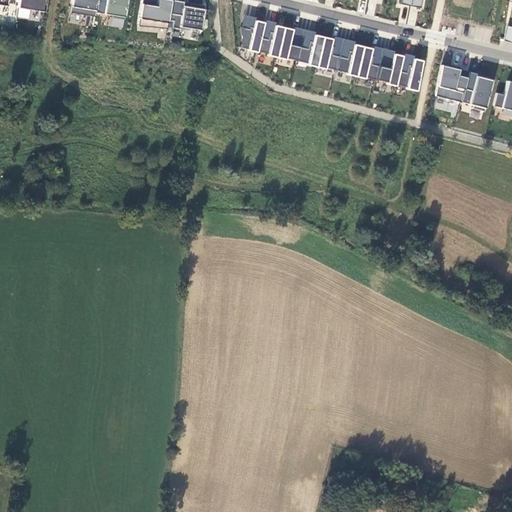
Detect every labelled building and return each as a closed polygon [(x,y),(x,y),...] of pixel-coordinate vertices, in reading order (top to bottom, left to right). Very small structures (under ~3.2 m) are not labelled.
[(43,12),(45,0),(18,0),(17,8),(43,12)] [(97,0),(71,0),(69,13),(94,17),(95,13),(97,0)] [(123,20),(126,0),(97,0),(95,13),(111,15),(111,18),(123,20)] [(166,27),(170,0),(140,0),(137,26),(166,29),(166,27)] [(199,30),(203,5),(170,0),(166,27),(188,31),(188,29),(199,30)] [(255,18),(244,16),(241,27),(241,49),(416,90),(423,58),(403,53),(402,55),(394,54),(395,51),(371,46),(371,48),(354,45),(355,41),(331,36),(331,39),(315,35),(316,32),(291,27),(291,29),(276,26),(276,23),(263,20),(263,22),(255,20),(255,18)] [(511,27),(507,26),(503,40),(511,42),(511,27)] [(461,102),(468,78),(461,76),(462,70),(440,65),(435,96),(461,102)] [(511,82),(507,81),(503,95),(496,94),(493,106),(511,111),(511,82)] [(389,511),(390,503),(362,500),(361,511),(389,511)]
